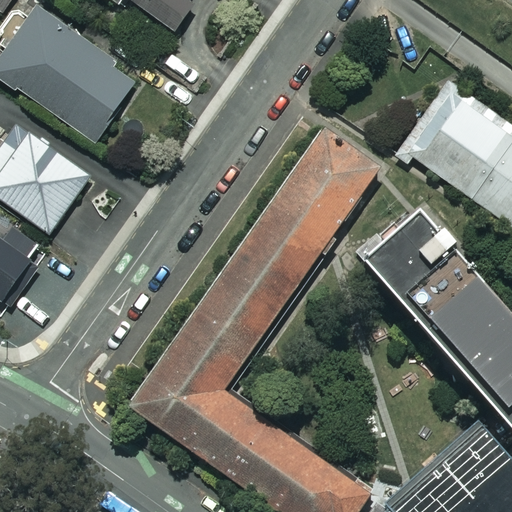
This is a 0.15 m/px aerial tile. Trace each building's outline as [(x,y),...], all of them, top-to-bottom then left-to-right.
[(8,0),(0,0),(0,11),(0,12),(8,0)] [(101,0),(108,4),(110,0),(119,0),(179,39),(204,1),(202,0),(101,0)] [(0,30),(0,38),(10,46),(0,60),(0,78),(93,143),(137,79),(36,9),(26,23),(12,13),(0,30)] [(511,137),(511,126),(446,80),(398,148),(511,227),(511,138),(511,137)] [(129,401),(287,511),(352,511),(368,490),(221,386),(374,169),(321,131),(129,401)] [(17,153),(0,141),(0,200),(49,234),(88,179),(28,137),(17,153)] [(414,202),(357,251),(495,404),(511,424),(511,312),(510,310),(414,202)] [(1,239),(0,238),(0,300),(8,306),(33,270),(26,264),(39,247),(11,226),(1,239)] [(511,511),(511,424),(495,404),(479,418),(475,414),(381,497),(368,490),(352,511),(511,511)]
